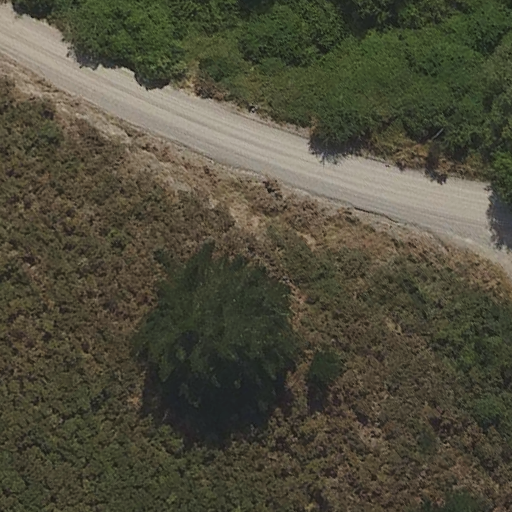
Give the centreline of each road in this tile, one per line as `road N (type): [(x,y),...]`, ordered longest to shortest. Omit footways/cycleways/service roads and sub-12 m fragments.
road 1 (unclassified): [(511,207),(335,157),(0,1)]
road 2 (track): [(335,157),(511,289)]
